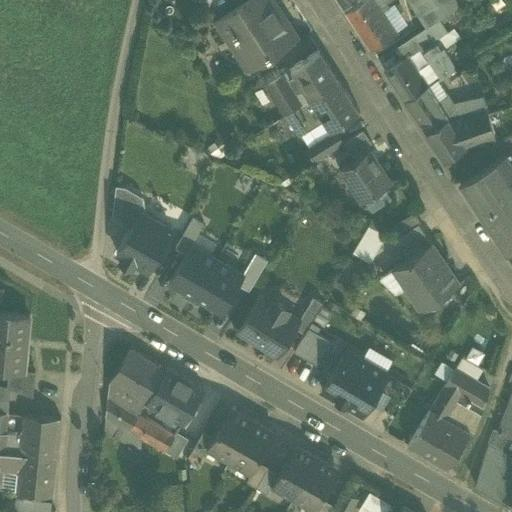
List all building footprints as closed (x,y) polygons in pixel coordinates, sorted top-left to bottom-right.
[(200,0),(207,9),(220,0),(200,0)] [(205,10),(213,22),(219,19),(217,17),(225,12),(243,0),(220,0),(207,9),(205,10)] [(236,46),(248,65),(295,35),(281,13),(276,17),(264,0),(243,0),(225,12),(244,41),(236,46)] [(338,0),(345,10),(359,0),(338,0)] [(397,31),(383,10),(376,0),(359,0),(345,10),(370,48),(397,31)] [(376,0),(383,10),(389,6),(385,0),(411,0),(421,14),(441,0),(376,0)] [(441,0),(421,14),(428,25),(440,17),(459,5),(455,0),(441,0)] [(217,17),(219,19),(236,46),(244,41),(225,12),(217,17)] [(428,25),(426,26),(434,39),(448,31),(440,17),(428,25)] [(428,58),(440,77),(453,68),(449,62),(456,57),(449,47),(443,52),(434,39),(426,26),(413,35),(420,46),(420,47),(428,58)] [(395,46),(403,58),(408,54),(408,55),(420,47),(420,46),(413,35),(395,46)] [(291,66),(311,97),(339,79),(319,48),(291,66)] [(384,70),(405,100),(428,85),(408,55),(408,54),(403,58),(384,70)] [(431,83),(440,77),(428,58),(419,64),(431,83)] [(299,105),(311,97),(291,66),(266,82),(286,113),(299,105)] [(451,71),(438,79),(447,93),(449,96),(449,95),(462,87),(451,71)] [(339,79),(311,97),(324,118),(330,127),(358,109),(339,79)] [(425,131),(448,116),(437,100),(447,93),(438,79),(428,86),(428,85),(405,100),(425,131)] [(449,96),(447,93),(437,100),(448,116),(484,109),(487,108),(483,94),(453,101),(449,95),(449,96)] [(311,97),(299,105),(312,126),(324,118),(311,97)] [(304,131),(312,126),(299,105),(286,113),(299,134),(304,131)] [(484,114),(484,109),(448,116),(425,131),(443,159),(466,144),(493,135),(485,113),(484,114)] [(312,126),(304,131),(313,144),(333,131),(330,127),(324,118),(312,126)] [(363,128),(343,141),(354,158),(369,148),(367,144),(371,141),(363,128)] [(316,159),(343,141),(336,130),(333,131),(313,144),(309,147),(316,159)] [(258,156),(258,143),(241,143),(241,156),(258,156)] [(341,166),(362,198),(364,197),(384,184),(390,180),(369,148),(354,158),(341,166)] [(460,182),(506,251),(511,246),(511,161),(506,152),(460,182)] [(116,183),(112,215),(130,226),(141,209),(142,210),(145,205),(142,195),(125,185),(116,183)] [(391,196),(384,184),(364,197),(372,208),(391,196)] [(130,226),(117,251),(122,254),(134,261),(148,269),(172,227),(142,210),(141,209),(130,226)] [(414,210),(395,223),(401,233),(418,222),(421,220),(414,210)] [(175,245),(186,251),(192,241),(204,220),(194,214),(175,245)] [(395,237),(405,252),(428,237),(418,222),(401,233),(395,237)] [(387,232),(369,224),(353,251),(370,261),(387,232)] [(186,251),(169,279),(195,294),(217,256),(192,241),(186,251)] [(405,284),(420,307),(458,282),(431,241),(393,266),(405,284)] [(237,281),(249,288),(267,257),(255,250),(243,271),(237,281)] [(122,254),(120,258),(132,265),(134,261),(122,254)] [(243,271),(217,256),(195,294),(221,309),(237,281),(243,271)] [(405,284),(393,266),(379,276),(395,291),(405,284)] [(238,328),(277,352),(298,318),(297,318),(294,323),(282,316),(286,310),(288,307),(274,299),(272,302),(259,294),(238,328)] [(295,325),(304,331),(308,325),(313,318),(322,303),(323,301),(314,295),(295,325)] [(333,310),(322,303),(313,318),(324,325),(333,310)] [(294,323),(297,318),(286,310),(282,316),(294,323)] [(0,366),(9,367),(25,369),(30,315),(0,312),(0,366)] [(294,349),(318,364),(333,339),(308,325),(304,331),(294,349)] [(110,378),(146,400),(166,367),(130,345),(110,378)] [(346,403),(363,412),(371,399),(387,371),(346,347),(322,388),(336,396),(335,397),(345,404),(346,403)] [(453,366),(475,379),(484,364),(461,351),(453,366)] [(446,378),(453,366),(441,359),(434,371),(446,378)] [(446,378),(443,382),(461,392),(484,406),(489,387),(475,379),(453,366),(446,378)] [(7,386),(10,387),(33,395),(35,370),(25,369),(9,367),(7,386)] [(202,388),(166,367),(146,400),(182,421),(202,388)] [(371,399),(383,406),(399,378),(387,371),(371,399)] [(139,412),(146,400),(110,378),(108,394),(139,412)] [(412,386),(399,378),(383,406),(396,413),(412,386)] [(457,399),(461,392),(443,382),(429,407),(446,417),(457,399)] [(0,398),(9,400),(10,387),(0,383),(0,398)] [(511,390),(492,444),(501,451),(508,435),(511,436),(511,390)] [(106,416),(129,429),(139,412),(108,394),(106,416)] [(0,411),(8,412),(9,400),(0,398),(0,411)] [(481,413),(457,399),(446,417),(469,431),(475,434),(481,413)] [(408,443),(448,467),(469,431),(446,417),(429,407),(408,443)] [(207,447),(229,460),(253,417),(237,408),(230,421),(224,417),(212,437),(207,447)] [(175,433),(139,412),(129,429),(142,437),(165,450),(175,433)] [(22,433),(20,452),(57,456),(61,417),(24,414),(22,433)] [(142,450),(142,437),(129,429),(106,416),(106,425),(109,427),(107,430),(142,450)] [(269,427),(253,417),(229,460),(250,472),(258,459),(268,443),(262,439),(269,427)] [(22,433),(6,431),(4,451),(20,452),(22,433)] [(165,450),(176,456),(187,437),(177,431),(175,433),(165,450)] [(188,456),(198,462),(202,455),(207,447),(212,437),(202,431),(188,456)] [(475,483),(511,504),(511,459),(511,457),(501,451),(492,444),(488,442),(475,483)] [(271,484),(293,497),(317,455),(302,445),(294,458),(288,455),(279,471),(271,484)] [(20,452),(4,451),(2,469),(18,470),(20,452)] [(53,495),(57,456),(20,452),(18,470),(17,490),(16,491),(53,495)] [(333,464),(317,455),(293,497),(315,510),(322,497),(332,480),(326,477),(333,464)] [(246,480),(256,486),(268,465),(258,459),(250,472),(246,480)] [(279,471),(268,465),(256,486),(267,492),(271,484),(279,471)] [(2,469),(1,488),(17,490),(18,470),(2,469)] [(345,490),(332,511),(349,511),(358,498),(345,490)] [(387,511),(391,507),(370,495),(359,511),(387,511)] [(34,511),(36,499),(16,497),(14,511),(34,511)] [(313,511),(327,511),(332,503),(322,497),(315,510),(313,511)]
